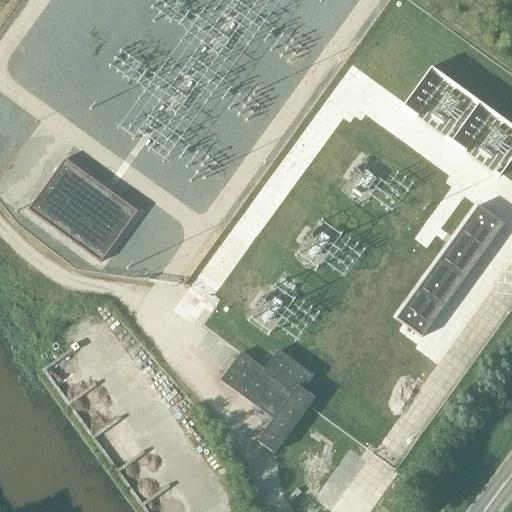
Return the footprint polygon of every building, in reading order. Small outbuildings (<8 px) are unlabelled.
[(414,172),(424,155),(412,149),(403,165),(414,172)] [(63,160),(26,211),(99,263),(136,212),(63,160)] [(503,226),(477,207),(395,320),(421,339),(503,226)] [(304,274),(333,244),(321,233),(309,246),(303,240),(286,257),(304,274)] [(263,290),(240,326),(260,339),(284,303),(263,290)] [(253,441),(271,454),(305,405),(312,396),(300,388),(310,373),(275,348),(261,368),(237,351),(217,380),(270,418),(253,441)] [(340,439),(366,451),(372,439),(346,427),(340,439)] [(318,507),(322,511),(338,511),(353,499),(341,486),(318,507)] [(139,505),(143,511),(177,511),(163,489),(139,505)]
